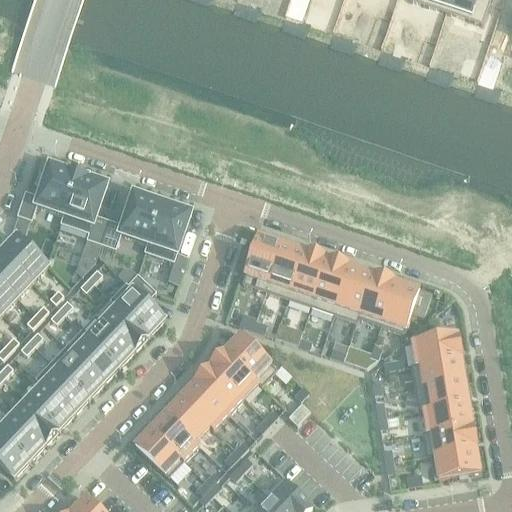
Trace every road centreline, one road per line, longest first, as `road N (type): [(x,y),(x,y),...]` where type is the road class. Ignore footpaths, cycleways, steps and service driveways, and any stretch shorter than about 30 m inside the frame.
road 1 (residential): [(511,505),(481,303),(469,285),(236,202)]
road 2 (residential): [(27,511),(186,343),(236,202)]
road 3 (residential): [(16,128),(236,202)]
road 4 (residential): [(59,0),(16,128)]
